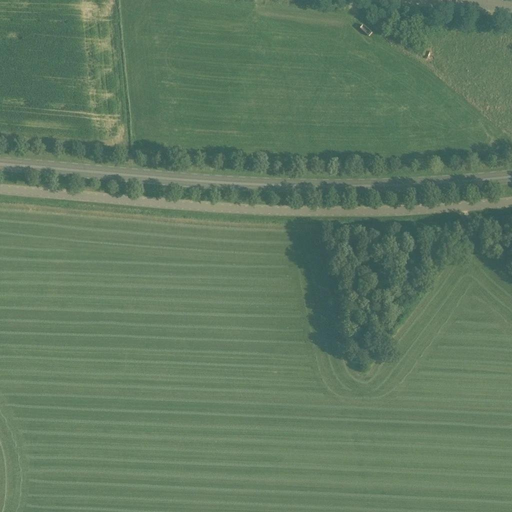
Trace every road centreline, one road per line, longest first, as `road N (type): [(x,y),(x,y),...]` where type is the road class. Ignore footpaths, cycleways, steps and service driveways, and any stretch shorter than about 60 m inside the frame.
road 1 (tertiary): [(0,188),(302,213),(511,206)]
road 2 (primary): [(28,166),(315,187),(511,177)]
